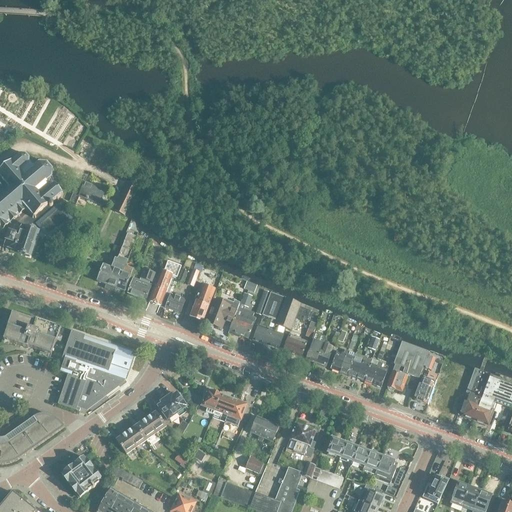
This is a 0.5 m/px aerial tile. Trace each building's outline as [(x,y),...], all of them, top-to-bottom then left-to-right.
[(0,233),(1,233),(2,234),(2,233),(5,237),(3,242),(4,243),(7,244),(11,245),(10,250),(19,253),(18,254),(29,257),(31,254),(37,233),(11,224),(19,217),(20,218),(21,217),(20,216),(27,210),(33,217),(32,218),(33,219),(35,218),(36,219),(38,218),(36,216),(49,206),(50,207),(53,207),(54,206),(54,204),(53,202),(57,199),(57,200),(59,199),(58,199),(62,195),(63,195),(63,194),(62,194),(54,185),(55,184),(53,184),(50,180),(51,180),(52,181),(53,179),(52,179),(52,172),(54,172),(54,170),(52,170),(48,165),(49,164),(47,163),(46,165),(39,164),(39,163),(37,163),(38,165),(34,168),(30,165),(30,164),(29,163),(29,160),(30,160),(30,159),(29,159),(26,156),(26,155),(25,154),(25,155),(20,155),(19,154),(18,155),(19,156),(12,162),(11,161),(10,162),(11,163),(0,172),(0,181),(3,185),(0,187),(0,233)] [(105,192),(85,183),(81,192),(75,190),(69,202),(76,205),(79,196),(100,205),(105,192)] [(128,183),(114,212),(124,216),(138,188),(128,183)] [(121,272),(122,273),(133,244),(136,237),(127,234),(117,260),(115,259),(111,269),(112,269),(106,285),(115,289),(121,272)] [(139,246),(133,244),(122,273),(121,272),(115,289),(125,292),(131,276),(128,275),(134,259),(139,246)] [(165,272),(161,270),(157,280),(154,286),(148,301),(150,302),(149,302),(160,306),(161,306),(173,276),(176,277),(180,268),(168,263),(165,272)] [(187,285),(193,287),(199,273),(201,266),(196,264),(193,270),(187,285)] [(112,269),(111,269),(103,266),(99,277),(97,282),(106,285),(112,269)] [(196,301),(191,314),(190,317),(191,318),(191,317),(192,318),(193,316),(196,317),(195,319),(202,322),(203,322),(217,286),(212,284),(216,273),(202,268),(198,279),(199,280),(199,279),(204,281),(204,282),(206,282),(205,286),(202,285),(199,292),(198,292),(194,300),(196,301)] [(151,285),(154,286),(157,280),(145,275),(146,273),(143,272),(140,281),(133,279),(128,294),(146,300),(147,297),(151,285)] [(255,293),(258,286),(247,281),(245,289),(255,293)] [(262,316),(270,294),(264,292),(256,314),(262,316)] [(170,295),(165,308),(180,314),(185,301),(178,298),(179,295),(175,294),(174,296),(170,295)] [(248,339),(249,337),(256,318),(253,317),(254,313),(244,309),(245,307),(250,308),(254,297),(245,294),(241,305),(240,305),(230,331),(229,331),(229,332),(240,336),(248,339)] [(278,349),(280,346),(284,335),(277,333),(279,327),(290,332),(300,305),(270,294),(262,316),(261,317),(254,337),(253,340),(253,341),(278,350),(279,349),(278,349)] [(215,301),(207,323),(221,329),(224,321),(226,322),(231,325),(240,303),(234,301),(233,303),(224,300),(222,301),(221,303),(215,301)] [(36,321),(12,313),(7,327),(8,327),(3,340),(28,349),(28,348),(51,355),(56,342),(56,343),(61,328),(36,320),(36,321)] [(306,336),(312,338),(317,325),(311,323),(306,336)] [(369,340),(372,334),(364,331),(362,337),(369,340)] [(72,332),(68,343),(62,359),(64,360),(60,372),(68,375),(58,405),(76,411),(78,406),(81,407),(84,408),(96,399),(101,399),(125,381),(126,376),(117,365),(112,363),(115,352),(113,351),(114,349),(84,339),(85,336),(72,332)] [(339,338),(337,341),(338,341),(342,343),(344,339),(346,333),(342,332),(341,332),(339,338)] [(323,342),(325,336),(316,333),(314,338),(323,342)] [(289,336),(284,350),(283,352),(301,359),(307,343),(300,340),(300,338),(295,336),(295,338),(289,336)] [(353,337),(348,349),(355,352),(359,339),(353,337)] [(379,340),(373,338),(369,349),(375,352),(379,340)] [(316,364),(323,344),(322,344),(322,343),(318,342),(313,341),(306,360),(316,364)] [(395,359),(402,343),(397,341),(391,358),(395,359)] [(395,391),(402,393),(407,377),(406,377),(406,375),(419,379),(428,353),(402,343),(394,365),(395,365),(387,388),(388,390),(393,392),(395,391)] [(333,348),(323,344),(316,364),(326,368),(333,348)] [(339,373),(347,352),(345,351),(343,355),(337,353),(331,370),(339,373)] [(348,376),(354,359),(348,357),(349,352),(347,352),(339,373),(348,376)] [(381,388),(387,371),(381,369),(382,365),(371,360),(370,365),(365,363),(366,359),(361,357),(360,361),(354,359),(348,376),(381,388)] [(423,367),(430,370),(434,360),(427,358),(423,367)] [(427,405),(441,410),(441,411),(442,410),(450,413),(455,398),(458,392),(455,391),(457,386),(467,390),(474,370),(468,368),(464,379),(460,378),(458,381),(439,374),(427,405)] [(481,401),(482,397),(490,375),(474,369),(474,370),(467,390),(458,416),(473,421),(481,401)] [(425,404),(426,403),(436,375),(429,372),(427,378),(423,377),(414,400),(425,404)] [(511,405),(511,382),(490,375),(482,397),(511,408),(511,405)] [(212,416),(220,394),(212,391),(211,392),(207,391),(201,407),(202,408),(201,410),(206,412),(205,413),(212,416)] [(228,411),(232,401),(231,400),(221,396),(221,395),(220,394),(212,416),(218,418),(218,420),(224,423),(226,416),(228,411)] [(172,396),(167,399),(179,418),(187,412),(185,409),(186,408),(177,395),(173,398),(172,396)] [(179,418),(167,399),(162,403),(163,405),(159,407),(168,421),(169,420),(171,423),(179,418)] [(235,402),(232,401),(228,411),(226,416),(224,423),(238,428),(246,405),(235,401),(235,402)] [(495,407),(481,401),(473,421),(488,427),(495,407)] [(144,419),(145,421),(156,435),(166,428),(155,412),(144,419)] [(0,465),(2,465),(4,465),(6,465),(8,464),(10,464),(12,463),(15,462),(17,461),(18,460),(21,459),(65,428),(61,423),(60,422),(59,421),(59,420),(57,419),(56,418),(54,417),(53,417),(51,416),(48,415),(46,415),(44,415),(42,415),(41,415),(39,416),(36,416),(35,417),(33,418),(6,437),(5,438),(3,439),(2,439),(1,439),(0,439),(0,465)] [(272,442),(278,429),(279,427),(257,417),(250,433),(259,437),(257,441),(261,443),(263,439),(272,442)] [(156,435),(145,421),(144,419),(135,426),(136,428),(146,442),(156,435)] [(182,422),(176,432),(183,435),(188,425),(182,422)] [(295,425),(295,427),(290,440),(296,443),(293,452),(310,458),(314,449),(313,449),(315,444),(312,443),(316,432),(307,429),(308,429),(304,427),(304,428),(295,425)] [(146,442),(136,428),(135,426),(125,433),(126,434),(136,449),(146,442)] [(136,449),(126,434),(125,433),(115,440),(126,456),(136,449)] [(340,460),(345,443),(344,443),(344,442),(341,441),(333,439),(327,455),(340,460)] [(352,462),(358,448),(356,447),(357,447),(353,445),(353,446),(345,443),(340,460),(352,464),(352,462)] [(364,467),(369,452),(369,451),(366,450),(365,451),(358,448),(352,462),(352,464),(350,468),(362,472),(364,467)] [(197,450),(193,458),(201,463),(206,455),(197,450)] [(375,475),(382,457),(381,456),(378,454),(378,455),(369,452),(364,467),(369,468),(367,472),(375,475)] [(245,469),(258,474),(262,463),(253,460),(255,455),(250,453),(245,469)] [(390,460),(382,457),(375,475),(388,480),(395,461),(393,461),(393,460),(390,459),(390,460)] [(84,458),(82,459),(83,460),(77,464),(75,465),(74,467),(73,466),(71,468),(72,468),(66,472),(64,473),(65,473),(63,475),(62,474),(62,475),(63,477),(63,476),(67,482),(68,484),(69,483),(70,485),(70,486),(71,487),(76,493),(75,493),(76,495),(77,494),(80,498),(79,498),(80,499),(81,498),(81,497),(87,493),(89,492),(88,492),(92,489),(92,490),(95,487),(99,484),(98,482),(100,481),(101,481),(100,479),(99,479),(95,474),(95,473),(94,472),(92,470),(93,470),(91,468),(87,463),(87,462),(86,461),(84,459),(85,459),(84,458)] [(304,479),(310,481),(315,466),(309,464),(304,479)] [(291,511),(299,491),(296,490),(302,473),(288,468),(284,481),(280,480),(278,483),(282,484),(276,501),(255,494),(249,509),(256,511),(291,511)] [(317,482),(321,470),(315,468),(311,480),(317,482)] [(322,484),(326,472),(321,470),(317,482),(322,484)] [(186,471),(181,482),(187,485),(188,486),(190,481),(193,474),(186,471)] [(328,486),(332,474),(326,472),(322,484),(328,486)] [(334,488),(338,477),(332,474),(328,486),(334,488)] [(339,490),(343,479),(338,477),(334,488),(339,490)] [(437,478),(428,496),(432,498),(434,495),(440,499),(449,480),(441,477),(440,479),(440,478),(438,477),(437,478)] [(226,484),(219,481),(213,496),(220,499),(249,509),(254,494),(226,484)] [(208,482),(203,492),(211,495),(215,485),(208,482)] [(460,511),(469,489),(470,486),(462,484),(462,486),(458,484),(451,504),(452,504),(450,508),(460,511)] [(389,486),(387,492),(395,495),(397,489),(389,486)] [(111,488),(97,511),(151,511),(150,511),(143,507),(142,507),(135,503),(135,502),(127,498),(128,498),(127,498),(118,493),(118,492),(117,492),(112,489),(111,488)] [(461,511),(472,511),(481,491),(473,488),(473,490),(469,489),(460,511),(461,511)] [(378,509),(383,498),(369,491),(364,503),(378,509)] [(488,493),(481,491),(472,511),(485,511),(489,502),(491,497),(487,495),(488,493)] [(35,511),(14,494),(13,494),(12,494),(0,508),(0,509),(0,511),(35,511)] [(171,511),(172,511),(171,511),(190,511),(195,503),(193,502),(193,501),(190,500),(189,501),(184,498),(184,497),(182,496),(181,497),(179,496),(171,511)] [(501,502),(501,503),(498,511),(511,511),(511,503),(510,504),(505,502),(504,503),(502,502),(503,501),(502,500),(501,502)] [(376,511),(378,509),(364,503),(359,501),(354,511),(376,511)]
